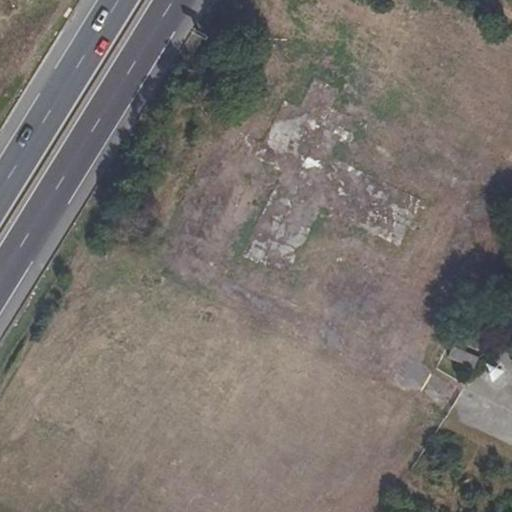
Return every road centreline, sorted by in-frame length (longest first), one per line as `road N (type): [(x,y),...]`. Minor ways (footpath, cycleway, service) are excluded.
road 1 (primary): [(0,282),(174,0)]
road 2 (primary): [(120,0),(0,194)]
